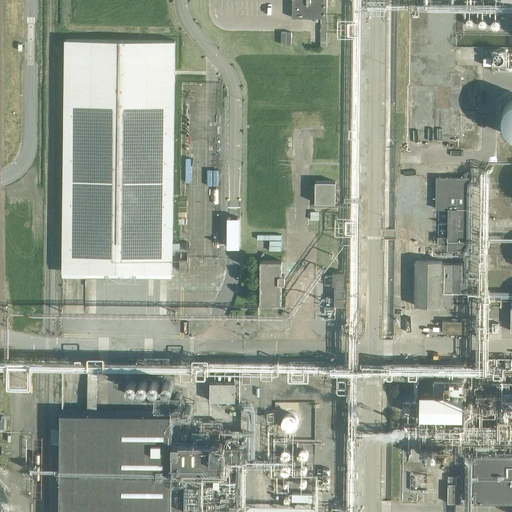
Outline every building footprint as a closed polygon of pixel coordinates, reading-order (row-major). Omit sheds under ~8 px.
[(291,0),(292,18),(326,18),(325,0),(291,0)] [(174,41),(64,39),(62,271),(172,272),(174,41)] [(430,189),(431,174),(418,174),(418,188),(430,189)] [(468,179),(468,177),(436,177),(436,209),(450,209),(450,236),(438,236),(438,243),(448,243),(448,249),(471,249),(472,177),(471,177),(471,179),(468,179)] [(335,181),(315,181),(314,203),(334,203),(335,181)] [(313,208),(312,218),(321,218),(322,209),(313,208)] [(467,284),(467,263),(441,263),(441,260),(415,260),(414,305),(440,306),(440,304),(451,304),(452,290),(453,290),(467,290),(467,284)] [(259,305),(281,305),(281,283),(284,283),(284,275),(281,275),(281,261),(260,261),(259,305)] [(337,309),(337,302),(332,302),(333,297),(324,296),(323,308),(337,309)] [(446,317),(446,332),(461,332),(461,317),(446,317)] [(144,385),(155,366),(145,360),(135,379),(144,385)] [(100,367),(91,367),(91,376),(100,376),(100,367)] [(282,378),(279,387),(291,391),(294,382),(282,378)] [(236,400),(237,381),(228,380),(227,391),(223,390),(222,399),(236,400)] [(428,409),(471,410),(472,384),(429,383),(428,409)] [(303,427),(302,406),(287,407),(287,427),(303,427)] [(172,414),(60,413),(58,511),(170,511),(171,508),(186,507),(186,506),(204,507),(204,475),(219,475),(219,474),(224,474),(224,458),(224,444),(172,443),(172,414)] [(460,491),(473,491),(473,499),(469,499),(469,503),(511,503),(511,454),(509,455),(509,448),(494,448),(494,454),(492,454),(492,452),(478,452),(478,454),(473,454),(473,456),(460,455),(460,476),(456,476),(456,484),(447,483),(447,502),(460,503),(460,491)] [(319,500),(320,489),(297,488),(296,499),(319,500)]
